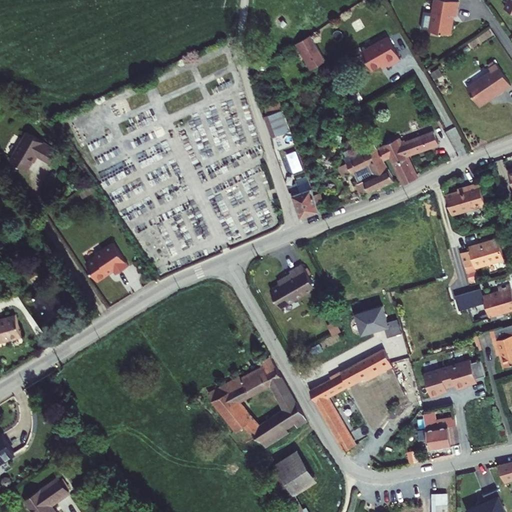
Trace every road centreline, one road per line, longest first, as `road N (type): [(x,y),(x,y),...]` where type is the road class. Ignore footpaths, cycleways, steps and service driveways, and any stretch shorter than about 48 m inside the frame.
road 1 (residential): [(229,259),(332,447),(351,467),(387,477),(511,450)]
road 2 (residential): [(229,259),(511,145)]
road 3 (residential): [(0,390),(170,284),(229,259)]
road 4 (track): [(246,0),(246,72),(295,232)]
